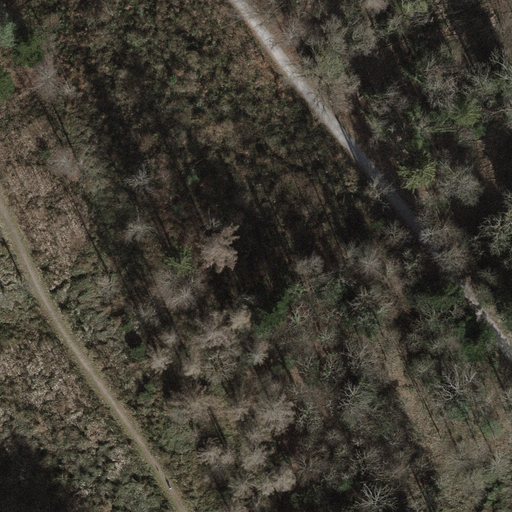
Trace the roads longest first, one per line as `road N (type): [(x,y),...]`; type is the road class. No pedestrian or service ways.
road 1 (track): [(227,0),(511,352)]
road 2 (track): [(183,511),(0,198)]
